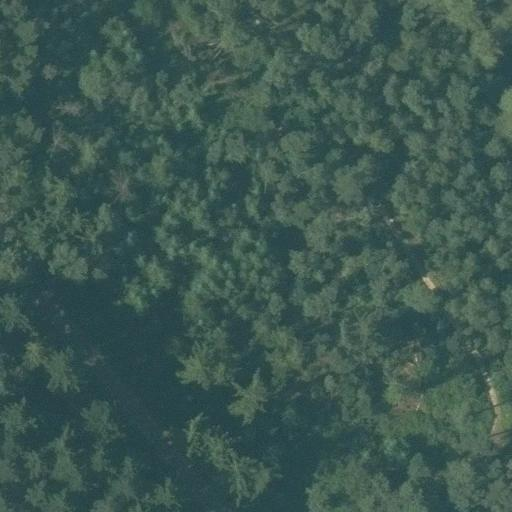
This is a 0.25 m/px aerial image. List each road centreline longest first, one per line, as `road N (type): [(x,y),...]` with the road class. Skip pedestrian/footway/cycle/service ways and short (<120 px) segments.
road 1 (tertiary): [(218,511),(0,248)]
road 2 (track): [(363,511),(511,445)]
